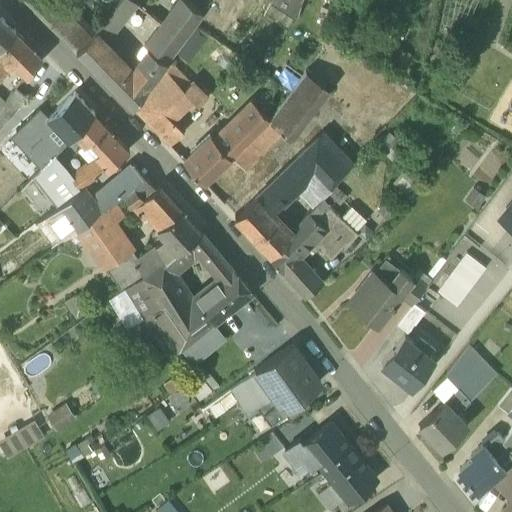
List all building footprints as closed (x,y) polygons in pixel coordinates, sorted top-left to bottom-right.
[(92,26),(66,0),(50,0),(43,7),(77,43),(92,26)] [(129,6),(122,0),(113,0),(106,10),(118,20),(130,6),(129,6)] [(144,3),(140,0),(133,0),(129,6),(130,6),(143,15),(148,7),(144,3)] [(192,0),(173,0),(161,17),(155,25),(144,39),(147,41),(165,54),(199,5),(192,0)] [(320,0),(320,1),(317,0),(313,0),(309,14),(324,19),(330,0),(320,0)] [(14,23),(0,10),(0,40),(14,23)] [(106,10),(94,24),(105,36),(118,20),(106,10)] [(0,68),(14,54),(27,67),(41,50),(14,23),(0,40),(0,68)] [(105,36),(94,24),(77,43),(75,45),(97,67),(116,49),(105,36)] [(147,41),(130,62),(117,48),(116,49),(97,67),(131,102),(166,55),(165,54),(147,41)] [(406,45),(396,43),(392,57),(402,60),(406,45)] [(190,75),(188,77),(167,56),(162,63),(182,83),(181,84),(193,95),(197,99),(206,90),(190,75)] [(182,83),(162,63),(132,102),(158,128),(172,115),(172,116),(193,95),(181,84),(182,83)] [(268,111),(267,112),(281,127),(283,128),(322,77),(304,64),(268,111)] [(15,82),(1,98),(11,107),(25,90),(15,82)] [(74,85),(46,112),(68,134),(74,127),(94,107),(74,85)] [(254,97),(215,134),(230,150),(231,149),(247,134),(247,133),(267,112),(268,111),(254,97)] [(340,143),(322,124),(276,168),(283,175),(275,183),(284,192),(311,167),(321,177),(308,190),(315,196),(327,183),(383,121),(381,118),(388,111),(374,97),(366,105),(371,109),(340,143)] [(11,107),(1,98),(0,99),(0,125),(14,109),(11,107)] [(128,144),(94,107),(74,127),(96,151),(107,162),(128,144)] [(68,134),(46,112),(19,139),(21,141),(40,162),(52,150),(68,134)] [(267,112),(247,133),(260,147),(281,127),(267,112)] [(172,115),(158,128),(169,139),(183,126),(172,116),(172,115)] [(211,129),(183,153),(203,175),(230,150),(215,134),(211,129)] [(247,134),(231,149),(244,162),(260,147),(247,133),(247,134)] [(74,173),(52,150),(40,162),(35,166),(59,197),(81,181),(74,173)] [(88,158),(74,173),(81,181),(98,169),(107,162),(96,151),(88,158)] [(133,159),(94,186),(89,191),(92,196),(99,204),(122,188),(134,180),(143,191),(153,182),(133,159)] [(276,168),(233,209),(269,246),(289,224),(270,205),(284,192),(275,183),(283,175),(276,168)] [(153,182),(143,191),(134,180),(122,188),(134,200),(144,213),(147,210),(158,222),(181,202),(159,177),(153,182)] [(346,190),(333,178),(327,183),(335,191),(340,196),(346,190)] [(89,191),(81,181),(59,197),(45,209),(62,232),(76,221),(76,219),(97,205),(99,204),(92,196),(89,191)] [(315,196),(307,204),(316,212),(328,199),(335,191),(327,183),(315,196)] [(118,227),(111,216),(134,200),(122,188),(99,204),(97,205),(76,219),(76,221),(92,245),(103,260),(128,242),(118,227)] [(357,225),(328,199),(316,212),(324,220),(313,232),(307,238),(313,243),(317,239),(330,251),(343,237),(345,239),(357,225)] [(158,222),(157,223),(166,233),(162,236),(160,234),(152,241),(161,255),(165,252),(166,254),(190,234),(200,225),(181,202),(158,222)] [(316,212),(307,204),(296,216),(313,232),(324,220),(316,212)] [(267,248),(283,265),(294,278),(304,289),(320,275),(297,249),(307,238),(313,232),(296,216),(289,224),(269,246),(267,248)] [(190,234),(166,254),(173,266),(198,244),(210,257),(221,271),(232,262),(219,248),(200,225),(190,234)] [(152,241),(133,254),(142,268),(143,267),(161,255),(152,241)] [(478,269),(485,260),(466,246),(459,256),(478,269)] [(386,250),(377,261),(387,269),(396,259),(386,250)] [(191,295),(183,283),(173,266),(166,254),(165,252),(161,255),(143,267),(142,268),(142,269),(121,283),(131,297),(136,298),(144,311),(143,312),(149,320),(172,348),(213,315),(194,293),(191,295)] [(470,279),(478,269),(459,256),(452,265),(470,279)] [(388,275),(373,264),(350,295),(377,315),(398,286),(411,270),(409,269),(399,261),(388,275)] [(221,271),(194,293),(213,315),(250,284),(232,262),(221,271)] [(463,288),(470,279),(452,265),(445,275),(463,288)] [(412,266),(409,269),(411,270),(398,286),(411,296),(412,295),(425,277),(412,266)] [(456,298),(463,288),(445,275),(438,284),(456,298)] [(423,303),(412,295),(411,296),(396,316),(407,325),(423,303)] [(432,350),(402,327),(381,356),(411,379),(432,350)] [(292,335),(254,362),(255,364),(244,372),(262,398),(274,390),(282,401),(301,387),(319,374),(292,335)] [(462,342),(443,365),(457,380),(458,379),(479,360),(462,342)] [(479,360),(458,379),(470,392),(491,372),(479,360)] [(187,377),(199,392),(217,377),(205,362),(187,377)] [(511,378),(496,397),(507,405),(511,398),(511,378)] [(457,380),(444,392),(456,405),(470,392),(458,379),(457,380)] [(301,387),(282,401),(286,408),(289,412),(309,398),(301,387)] [(262,398),(258,401),(270,418),(286,408),(282,401),(274,390),(262,398)] [(444,392),(418,417),(440,440),(466,416),(456,405),(444,392)] [(258,401),(246,410),(257,427),(268,419),(269,419),(270,418),(258,401)] [(0,439),(6,451),(44,431),(35,413),(0,432),(0,439)] [(303,435),(302,436),(317,455),(324,464),(353,442),(330,414),(303,435)] [(511,418),(502,431),(508,438),(506,440),(511,446),(511,418)] [(502,431),(497,425),(484,436),(495,450),(506,440),(508,438),(502,431)] [(300,431),(285,442),(295,457),(304,451),(311,459),(317,455),(302,436),(303,435),(300,431)] [(483,435),(470,446),(473,449),(459,462),(477,483),(504,460),(495,450),(484,436),(483,435)] [(353,442),(324,464),(333,475),(345,490),(348,493),(376,470),(353,442)] [(511,450),(499,468),(511,477),(511,450)] [(241,472),(223,487),(233,499),(251,484),(241,472)] [(333,475),(317,488),(329,503),(345,490),(333,475)] [(511,489),(503,501),(511,508),(511,489)] [(181,511),(167,494),(155,503),(161,511),(181,511)] [(395,511),(386,497),(363,511),(395,511)]
